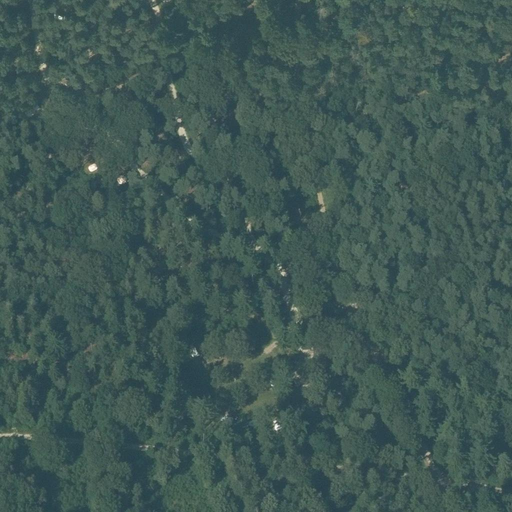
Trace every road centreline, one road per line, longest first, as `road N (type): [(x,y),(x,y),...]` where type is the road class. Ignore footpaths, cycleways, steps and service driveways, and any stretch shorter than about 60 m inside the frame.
road 1 (track): [(443,483),(101,442),(0,438)]
road 2 (track): [(32,0),(40,64),(77,118),(107,133),(172,205),(257,252)]
road 3 (track): [(257,252),(218,163),(190,148),(180,129),(152,0)]
road 4 (track): [(300,0),(303,120),(338,261)]
road 5 (track): [(338,261),(443,483)]
road 6 (track): [(338,261),(278,266),(306,394)]
